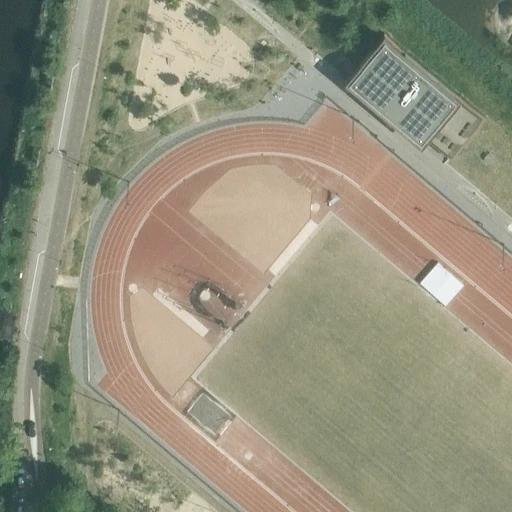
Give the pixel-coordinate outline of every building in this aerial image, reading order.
[(405,52),(406,50),(385,33),(372,48),(373,49),(385,35),(405,52)] [(420,130),(424,126),(432,117),(437,111),(437,112),(454,93),(405,52),(385,35),(373,49),(353,73),(420,130)] [(420,130),(353,73),(352,74),(351,73),(346,79),(345,80),(422,145),(427,139),(425,137),(426,135),(428,134),(430,131),(438,122),(432,117),(424,126),(420,130)] [(428,134),(426,135),(425,137),(427,139),(452,159),(486,118),(455,91),(454,93),(484,118),(452,155),(428,134)] [(484,118),(454,93),(437,112),(437,111),(432,117),(424,126),(427,129),(430,131),(428,134),(452,155),(484,118)]
